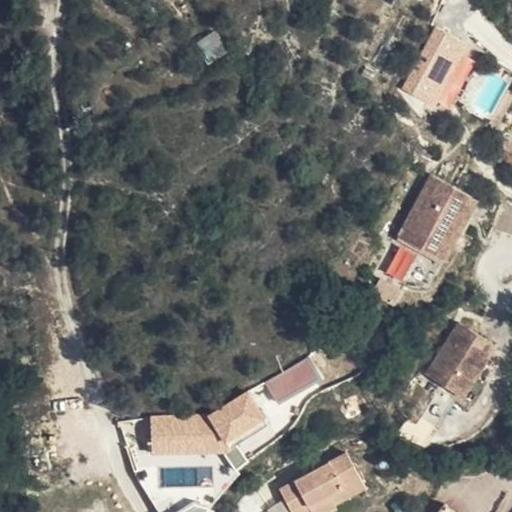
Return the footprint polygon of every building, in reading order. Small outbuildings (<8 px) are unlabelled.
[(434,27),(399,87),(446,114),(481,54),(434,27)] [(196,41),(208,63),(228,52),(215,30),(196,41)] [(397,224),(414,233),(422,227),(422,228),(417,234),(443,247),(472,184),(428,163),(397,224)] [(398,244),(385,274),(404,282),(416,252),(398,244)] [(511,340),(511,338),(475,314),(444,362),(480,387),(511,340)] [(264,382),(276,404),(321,378),(308,356),(264,382)] [(277,489),(291,511),(319,511),(366,482),(343,447),(277,489)] [(130,511),(122,486),(42,511),(130,511)] [(405,501),(398,492),(389,499),(396,508),(405,501)] [(459,511),(442,499),(432,511),(459,511)] [(177,511),(203,511),(196,501),(177,511)]
